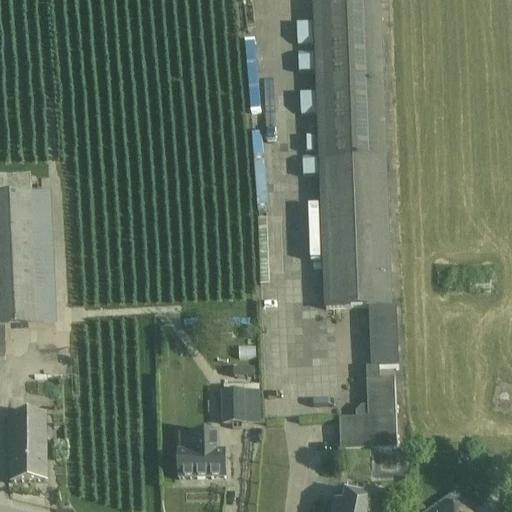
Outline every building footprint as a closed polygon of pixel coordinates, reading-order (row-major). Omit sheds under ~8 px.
[(314,4),(320,161),(386,160),(381,1),(314,4)] [(274,160),(261,160),(261,198),(275,198),(274,160)] [(372,369),(379,369),(379,370),(398,369),(396,308),(392,308),(386,161),(386,160),(320,161),(320,164),(325,312),(370,311),(372,369)] [(0,197),(0,362),(5,362),(6,330),(38,329),(33,195),(0,197)] [(366,369),(367,407),(361,408),(355,415),(355,420),(339,421),(340,452),(397,450),(395,381),(380,381),(379,370),(379,369),(372,369),(366,369)] [(245,426),(245,394),(244,387),(223,388),(224,427),(245,426)] [(46,416),(10,417),(11,485),(48,485),(46,416)] [(226,480),(225,454),(218,454),(218,436),(193,436),(194,454),(178,455),(179,481),(226,480)] [(332,511),(383,511),(387,494),(364,490),(360,507),(335,502),(332,511)]
